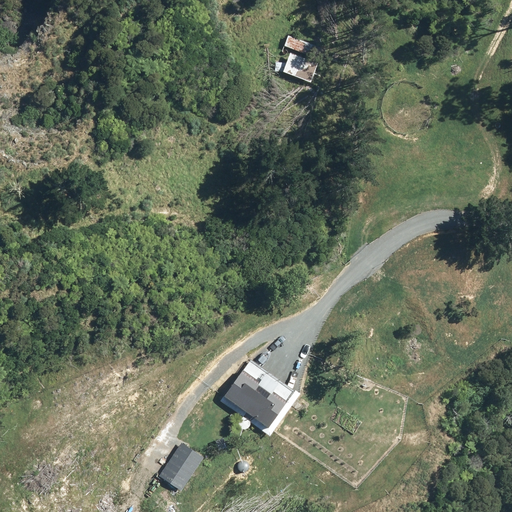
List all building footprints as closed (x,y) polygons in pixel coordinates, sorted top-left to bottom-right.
[(317,50),(286,38),(282,48),(313,60),(317,50)] [(303,61),(289,55),(282,73),(296,78),(303,61)] [(434,245),(422,248),(427,268),(439,265),(434,245)] [(298,391),(252,355),(218,398),(264,434),(298,391)] [(200,455),(176,441),(156,476),(180,490),(200,455)]
